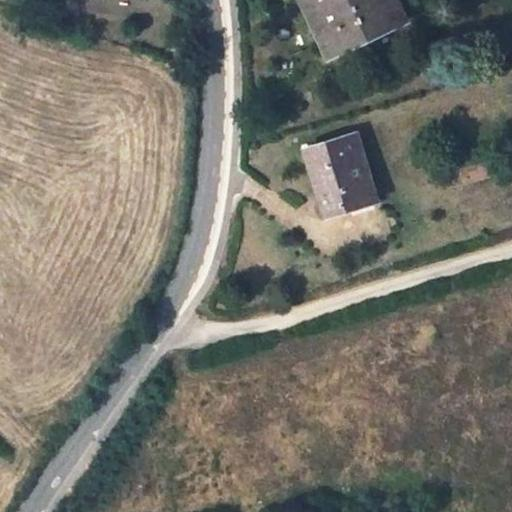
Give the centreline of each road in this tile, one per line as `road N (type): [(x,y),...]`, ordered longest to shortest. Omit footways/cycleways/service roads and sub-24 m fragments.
road 1 (residential): [(35,511),(172,312),(209,168),(210,0)]
road 2 (unknown): [(153,339),(228,349),(511,264)]
